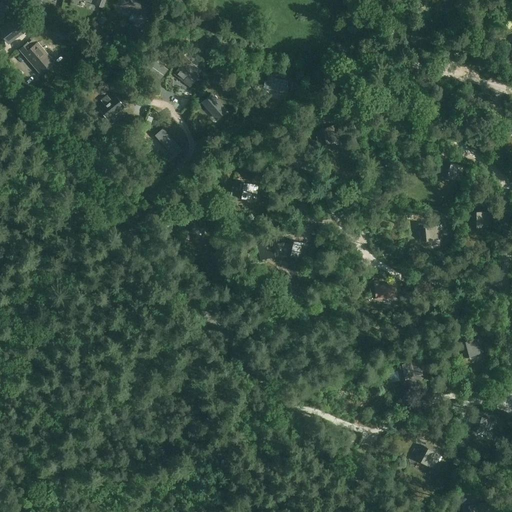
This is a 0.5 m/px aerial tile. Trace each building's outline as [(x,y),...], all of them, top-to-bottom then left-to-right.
[(41,0),(34,0),(29,7),(39,9),(41,0)] [(149,12),(142,9),(145,0),(119,0),(117,5),(139,15),(136,23),(143,26),(149,12)] [(5,5),(0,9),(0,17),(1,19),(11,12),(5,5)] [(35,22),(45,28),(48,22),(38,16),(35,22)] [(0,30),(0,31),(9,43),(25,30),(16,18),(0,30)] [(58,28),(54,34),(65,41),(69,35),(58,28)] [(106,37),(97,49),(106,56),(115,44),(106,37)] [(53,62),(37,43),(31,48),(27,43),(19,50),(39,74),(53,62)] [(145,63),(139,71),(152,82),(158,73),(145,63)] [(202,78),(188,69),(181,80),(194,89),(202,78)] [(288,81),(268,77),(267,82),(264,81),(263,88),(287,93),(289,87),(287,87),(288,81)] [(212,94),(202,103),(215,117),(216,119),(226,110),(225,109),(212,94)] [(108,119),(124,107),(115,96),(110,100),(107,96),(101,100),(105,104),(99,108),(108,119)] [(323,146),(341,139),(336,124),(316,131),(318,137),(319,136),(323,146)] [(181,148),(163,128),(155,135),(173,156),(181,148)] [(443,177),(461,182),(465,166),(445,161),(443,167),(445,167),(443,177)] [(235,198),(257,201),(259,185),(238,182),(237,188),(232,187),(231,193),(236,193),(235,198)] [(190,231),(206,225),(201,210),(182,217),(184,223),(186,222),(190,231)] [(472,227),(492,227),(491,211),(470,212),(470,217),(472,217),(472,227)] [(423,241),(441,240),(440,225),(419,226),(419,232),(422,231),(423,241)] [(288,244),(287,255),(305,260),(308,245),(287,240),(287,244),(288,244)] [(277,244),(276,241),(257,246),(261,261),(279,255),(276,244),(277,244)] [(396,297),(394,283),(374,286),(376,300),(396,297)] [(465,358),(484,353),(480,337),(459,342),(461,349),(463,348),(465,358)] [(411,378),(421,376),(419,367),(421,367),(419,358),(415,359),(415,362),(396,366),(397,371),(399,370),(401,380),(410,378),(410,379),(411,378)] [(386,376),(396,375),(395,366),(385,367),(386,376)] [(473,430),(491,436),(496,421),(476,414),(474,420),(476,420),(473,430)] [(423,445),(420,450),(421,451),(416,460),(433,469),(441,455),(423,445)] [(465,511),(484,511),(483,502),(462,506),(463,511),(465,511)]
